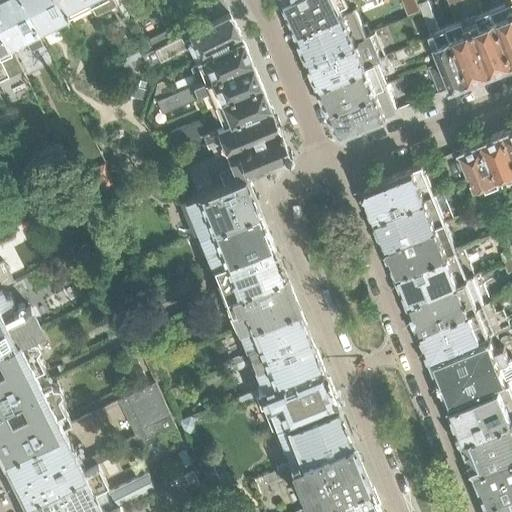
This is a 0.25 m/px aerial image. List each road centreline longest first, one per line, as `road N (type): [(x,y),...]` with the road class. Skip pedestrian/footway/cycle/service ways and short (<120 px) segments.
road 1 (residential): [(327,166),(269,193),(399,511)]
road 2 (residential): [(469,511),(327,166)]
road 3 (residential): [(511,95),(327,166)]
road 4 (residential): [(327,166),(254,0)]
